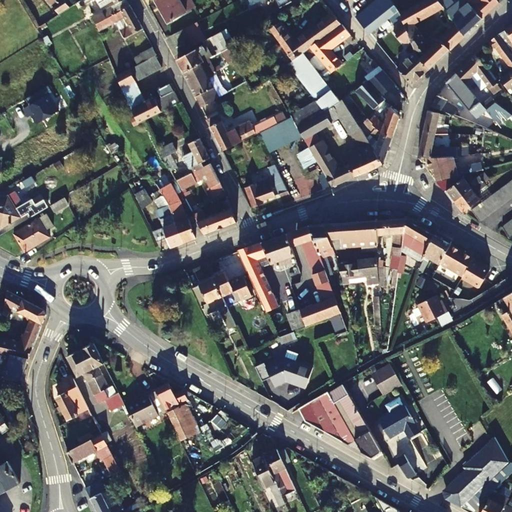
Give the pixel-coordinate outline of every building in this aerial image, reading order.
[(50,0),(60,14),(71,7),(66,0),(50,0)] [(156,0),(169,21),(187,11),(180,0),(156,0)] [(397,21),(392,25),(393,26),(393,32),(403,42),(409,43),(412,42),(399,14),(391,0),(375,0),(354,17),(369,34),(388,19),(393,15),(397,21)] [(428,69),(456,42),(447,32),(428,51),(410,24),(441,6),(436,0),(423,0),(399,14),(412,42),(415,50),(419,59),(428,69)] [(464,36),(482,17),(468,2),(458,10),(451,9),(446,2),(447,0),(436,0),(441,6),(455,25),(464,36)] [(482,17),(498,3),(499,3),(496,0),(466,0),(468,2),(482,17)] [(115,13),(113,13),(117,20),(123,17),(127,24),(119,29),(124,37),(142,26),(130,4),(119,11),(115,13)] [(115,13),(111,6),(92,16),(96,23),(113,13),(115,13)] [(278,6),(267,11),(269,15),(280,9),(278,6)] [(95,24),(98,31),(106,26),(117,20),(113,13),(96,23),(95,24)] [(311,47),(342,24),(333,14),(294,42),(279,22),(270,29),(292,61),(303,54),(311,47)] [(388,19),(392,25),(397,21),(393,15),(388,19)] [(511,23),(503,28),(510,38),(511,36),(511,23)] [(335,46),(350,34),(342,24),(311,47),(331,72),(341,64),(328,48),(333,43),(335,46)] [(456,42),(464,36),(455,25),(447,32),(456,42)] [(495,32),(511,53),(511,41),(511,42),(510,38),(503,28),(495,32)] [(184,29),(171,36),(178,48),(191,42),(184,29)] [(191,42),(178,48),(181,54),(194,47),(185,29),(184,29),(191,42)] [(222,53),(229,49),(226,40),(222,32),(213,37),(219,50),(216,52),(217,55),(222,53)] [(504,55),(511,64),(511,53),(495,32),(489,38),(493,43),(504,55)] [(185,72),(203,63),(200,58),(207,54),(204,50),(206,49),(204,45),(178,58),(185,72)] [(149,58),(155,54),(157,53),(153,46),(140,53),(144,60),(149,58)] [(235,60),(229,49),(222,53),(228,64),(235,60)] [(419,59),(415,50),(396,67),(411,85),(428,69),(419,59)] [(155,54),(149,58),(156,70),(162,66),(155,54)] [(479,58),(475,54),(457,72),(466,81),(478,70),(492,86),(499,81),(493,73),(486,65),(479,58)] [(144,60),(142,61),(149,74),(156,70),(149,58),(144,60)] [(185,72),(200,107),(219,97),(209,76),(214,73),(211,66),(212,65),(209,59),(203,63),(185,72)] [(142,61),(136,65),(142,77),(149,74),(142,61)] [(136,65),(129,69),(135,81),(142,77),(136,65)] [(511,68),(502,76),(510,86),(511,84),(511,68)] [(135,81),(129,69),(116,76),(122,89),(133,82),(135,81)] [(378,104),(382,99),(384,98),(381,94),(394,84),(382,70),(357,88),(355,86),(352,88),(354,91),(372,109),(378,104)] [(447,82),(479,116),(472,122),(483,127),(492,131),(511,113),(499,99),(489,107),(466,81),(457,72),(447,82)] [(321,77),(316,80),(327,93),(331,90),(322,79),(321,77)] [(122,89),(133,110),(145,103),(133,82),(122,89)] [(443,106),(454,111),(452,114),(461,118),(472,122),(479,116),(447,82),(436,95),(446,100),(443,106)] [(174,88),(171,83),(160,88),(163,94),(174,88)] [(52,93),(48,86),(26,99),(30,106),(24,109),(29,117),(32,115),(38,124),(59,111),(49,94),(52,93)] [(181,101),(175,90),(155,100),(161,110),(161,112),(181,101)] [(326,94),(334,104),(339,101),(331,90),(327,93),(326,93),(326,94)] [(489,107),(499,99),(501,97),(497,92),(486,101),(489,107)] [(327,110),(333,120),(340,115),(333,105),(334,104),(326,94),(314,102),(291,116),(298,128),(327,110)] [(430,105),(452,114),(454,111),(443,106),(446,100),(436,95),(430,105)] [(143,120),(161,110),(155,100),(154,98),(145,103),(133,110),(139,122),(143,120)] [(342,99),(339,101),(334,104),(333,105),(340,115),(351,134),(360,128),(342,99)] [(382,123),(372,115),(368,121),(372,125),(371,127),(380,135),(391,138),(394,128),(397,116),(382,99),(378,104),(386,113),(382,123)] [(426,157),(456,155),(456,149),(456,146),(440,147),(440,149),(437,149),(437,146),(433,146),(434,139),(447,138),(447,129),(436,127),(440,111),(429,108),(418,158),(426,157)] [(334,121),(333,120),(327,110),(298,128),(305,139),(317,132),(334,121)] [(206,119),(222,151),(256,134),(255,130),(250,121),(227,132),(218,113),(206,119)] [(450,119),(459,123),(461,118),(452,114),(450,119)] [(256,125),(258,129),(259,132),(260,132),(278,122),(275,116),(256,125)] [(378,141),(374,150),(384,164),(391,138),(380,135),(371,127),(372,125),(368,121),(365,125),(371,131),(369,134),(378,141)] [(278,122),(260,132),(264,141),(283,131),(279,122),(278,122)] [(351,134),(360,148),(370,143),(360,128),(351,134)] [(322,140),(317,132),(305,139),(310,148),(322,140)] [(192,150),(183,155),(192,171),(204,165),(202,161),(209,158),(209,157),(199,137),(188,143),(192,150)] [(338,167),(322,140),(310,148),(325,174),(331,186),(343,181),(337,168),(338,167)] [(158,148),(170,170),(176,166),(169,153),(175,150),(171,141),(158,148)] [(363,156),(348,162),(354,176),(384,164),(374,150),(370,143),(360,148),(363,156)] [(310,148),(296,155),(312,181),(317,178),(322,175),(325,174),(310,148)] [(429,169),(434,168),(438,181),(449,178),(472,171),(470,166),(467,166),(461,160),(458,161),(456,155),(426,157),(429,169)] [(204,165),(192,171),(176,179),(181,189),(205,177),(209,186),(207,187),(211,195),(224,189),(211,162),(204,165)] [(348,162),(338,167),(337,168),(343,181),(354,176),(348,162)] [(275,164),(267,168),(278,193),(287,189),(275,164)] [(464,178),(454,185),(446,191),(454,202),(482,181),(483,183),(490,178),(486,172),(468,184),(464,178)] [(322,175),(317,178),(323,188),(328,185),(322,175)] [(490,178),(497,184),(499,183),(494,176),(490,178)] [(275,194),(269,178),(245,187),(252,206),(263,202),(262,199),(275,194)] [(436,181),(443,190),(446,191),(454,185),(449,178),(438,181),(436,181)] [(490,191),(497,185),(497,184),(490,178),(483,183),(482,181),(454,202),(462,213),(480,199),(476,195),(487,188),(490,191)] [(511,181),(511,180),(494,193),(472,210),(479,219),(511,195),(511,181)] [(133,190),(141,203),(149,198),(140,185),(133,190)] [(153,195),(155,199),(163,194),(161,191),(153,195)] [(160,208),(166,205),(169,203),(163,194),(155,199),(154,200),(160,208)] [(223,227),(217,213),(206,217),(201,206),(198,208),(190,194),(185,197),(195,215),(205,234),(223,227)] [(0,201),(0,229),(0,230),(3,229),(22,217),(9,196),(0,201)] [(50,206),(54,213),(67,205),(63,198),(50,206)] [(237,221),(228,199),(224,201),(228,209),(217,213),(223,227),(237,221)] [(174,215),(180,212),(176,201),(170,204),(174,214),(174,215)] [(180,212),(174,215),(184,242),(196,237),(189,217),(183,219),(180,212)] [(171,247),(184,242),(174,215),(174,214),(169,215),(160,219),(169,242),(171,247)] [(47,215),(13,234),(25,252),(51,237),(47,230),(53,226),(47,215)] [(196,237),(205,234),(195,215),(189,217),(196,237)] [(511,232),(511,215),(500,224),(507,235),(511,232)] [(152,221),(166,243),(169,242),(160,219),(152,221)] [(389,265),(393,265),(398,265),(398,255),(398,251),(399,250),(399,248),(401,238),(402,233),(405,219),(376,221),(377,234),(393,233),(389,252),(389,265)] [(434,235),(405,219),(402,233),(401,238),(399,248),(399,250),(421,263),(422,261),(421,260),(424,255),(423,254),(434,235)] [(166,243),(152,221),(149,223),(160,246),(166,243)] [(377,243),(377,234),(376,221),(357,222),(358,245),(361,245),(377,243)] [(337,237),(338,244),(342,250),(342,248),(345,248),(345,246),(358,245),(357,222),(325,224),(330,238),(337,237)] [(314,238),(321,258),(325,269),(326,273),(327,275),(333,273),(327,256),(335,253),(330,238),(325,224),(310,225),(314,238)] [(301,243),(302,242),(314,238),(310,225),(296,230),(301,243)] [(290,246),(301,243),(296,230),(286,233),(290,246)] [(294,255),(290,246),(286,233),(262,242),(267,254),(271,264),(294,255)] [(421,263),(418,269),(422,271),(429,258),(439,264),(441,261),(450,245),(434,235),(423,254),(424,255),(421,260),(422,261),(421,263)] [(336,259),(344,256),(342,250),(338,244),(337,237),(330,238),(335,253),(336,259)] [(302,242),(314,273),(325,269),(321,258),(314,238),(302,242)] [(257,258),(267,254),(262,242),(252,246),(257,258)] [(450,245),(441,261),(463,274),(473,257),(465,253),(450,245)] [(266,311),(278,305),(257,258),(252,246),(238,250),(266,311)] [(371,258),(368,258),(361,259),(357,259),(358,263),(360,274),(367,273),(368,283),(378,282),(377,266),(377,260),(377,257),(371,258)] [(480,262),(473,257),(463,274),(461,277),(479,287),(489,270),(478,264),(480,262)] [(348,264),(342,265),(338,266),(339,268),(342,276),(343,284),(351,283),(349,275),(360,274),(358,263),(348,264)] [(325,269),(314,273),(312,273),(316,285),(329,280),(327,275),(326,273),(325,269)] [(249,286),(244,273),(238,276),(229,279),(225,271),(212,276),(213,278),(222,297),(232,293),(237,291),(244,309),(255,304),(249,286)] [(223,309),(219,311),(228,329),(235,326),(227,308),(222,297),(213,278),(198,285),(199,286),(193,288),(203,310),(205,313),(217,306),(221,304),(223,309)] [(8,299),(5,316),(11,318),(16,309),(33,320),(23,344),(0,336),(0,337),(0,349),(30,357),(46,316),(44,310),(20,296),(10,290),(8,299)] [(511,290),(503,296),(508,304),(511,310),(502,315),(511,332),(511,290)] [(335,297),(293,312),(287,314),(293,329),(340,312),(335,297)] [(438,308),(434,297),(416,304),(423,323),(444,315),(441,307),(438,308)] [(283,303),(287,314),(293,312),(289,301),(283,303)] [(499,309),(502,315),(511,310),(508,304),(499,309)] [(99,355),(93,344),(80,350),(96,383),(95,386),(99,392),(104,390),(107,389),(96,368),(104,364),(99,355)] [(0,373),(22,378),(29,361),(30,357),(0,349),(0,373)] [(96,383),(80,350),(67,356),(77,376),(82,374),(98,404),(106,401),(109,399),(104,390),(99,392),(95,386),(96,383)] [(264,363),(255,367),(262,382),(270,378),(273,384),(277,385),(288,380),(291,381),(291,383),(306,388),(313,367),(295,361),(298,353),(287,350),(284,358),(266,367),(264,363)] [(376,372),(387,391),(401,384),(390,363),(376,372)] [(67,419),(86,410),(89,409),(73,378),(71,379),(69,376),(63,379),(65,382),(56,386),(61,395),(57,397),(67,419)] [(174,395),(168,384),(155,390),(165,411),(188,400),(183,391),(174,395)] [(305,420),(346,444),(352,440),(361,453),(372,460),(382,454),(343,384),(328,393),(327,391),(299,408),(305,420)] [(291,388),(278,395),(283,401),(295,394),(291,388)] [(124,406),(135,428),(166,413),(165,411),(155,390),(123,405),(124,406)] [(301,401),(297,394),(287,401),(291,408),(301,401)] [(109,399),(106,401),(111,412),(124,406),(123,405),(118,395),(109,399)] [(387,405),(391,413),(378,420),(388,438),(404,430),(409,439),(420,433),(400,398),(387,405)] [(181,441),(200,433),(187,405),(168,414),(181,441)] [(220,429),(230,419),(221,411),(212,421),(220,429)] [(4,432),(11,427),(8,422),(1,427),(4,432)] [(73,464),(97,450),(107,445),(101,434),(67,452),(73,464)] [(449,501),(459,507),(488,479),(507,462),(493,436),(461,466),(465,470),(443,490),(447,495),(449,501)] [(101,459),(103,459),(111,454),(107,445),(97,450),(101,459)] [(278,453),(284,466),(290,463),(284,450),(278,453)] [(278,453),(277,451),(264,457),(282,496),(296,490),(284,466),(278,453)] [(120,470),(111,454),(103,459),(111,475),(120,470)] [(396,459),(406,477),(415,473),(404,455),(396,459)] [(272,487),(280,507),(286,505),(282,496),(264,457),(254,461),(267,489),(272,487)] [(0,511),(0,493),(22,482),(10,460),(0,465),(0,511)] [(85,488),(99,481),(95,474),(81,481),(85,488)] [(488,479),(459,507),(467,511),(470,511),(480,501),(478,498),(493,484),(488,479)] [(104,491),(99,481),(85,488),(97,511),(125,511),(119,501),(116,502),(117,505),(110,508),(102,493),(104,491)] [(367,511),(365,507),(356,487),(349,483),(346,486),(344,492),(354,511),(367,511)] [(479,511),(511,511),(511,510),(505,506),(508,500),(496,493),(492,501),(488,499),(479,511)] [(396,511),(395,509),(377,499),(374,498),(381,511),(396,511)]
